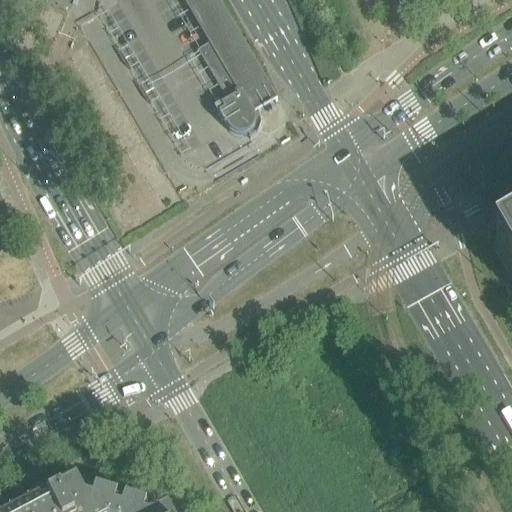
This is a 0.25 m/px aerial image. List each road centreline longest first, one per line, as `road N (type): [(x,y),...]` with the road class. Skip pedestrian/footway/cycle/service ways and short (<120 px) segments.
road 1 (tertiary): [(156,356),(196,305),(367,183)]
road 2 (tertiary): [(351,155),(126,305)]
road 3 (residential): [(156,356),(392,230)]
road 4 (secondary): [(0,90),(126,305)]
road 5 (secondary): [(511,434),(392,230)]
road 6 (tertiary): [(511,42),(351,155)]
road 7 (tertiary): [(0,460),(107,398),(156,356)]
road 8 (secondary): [(351,155),(256,0)]
road 9 (secondary): [(156,356),(246,511)]
road 10 (tertiary): [(367,183),(511,83)]
road 11 (tertiary): [(126,305),(0,396)]
road 12 (residential): [(392,230),(511,155)]
